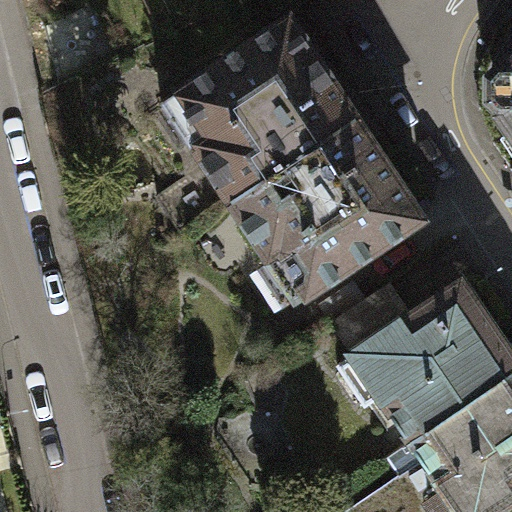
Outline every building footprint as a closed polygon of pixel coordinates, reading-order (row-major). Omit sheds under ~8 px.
[(287,15),(161,99),(229,201),(355,118),(287,15)] [(511,39),(498,60),(498,110),(511,131),(511,39)] [(355,118),(229,201),(294,299),(420,215),(355,118)] [(347,349),(333,358),(365,406),(382,395),(412,440),(435,424),(511,371),(511,350),(460,273),(400,314),(347,349)] [(332,326),(347,349),(400,314),(384,290),(332,326)] [(511,499),(511,371),(435,424),(412,440),(389,456),(401,473),(344,511),(343,511),(494,511),(495,511),(504,505),(511,499)]
